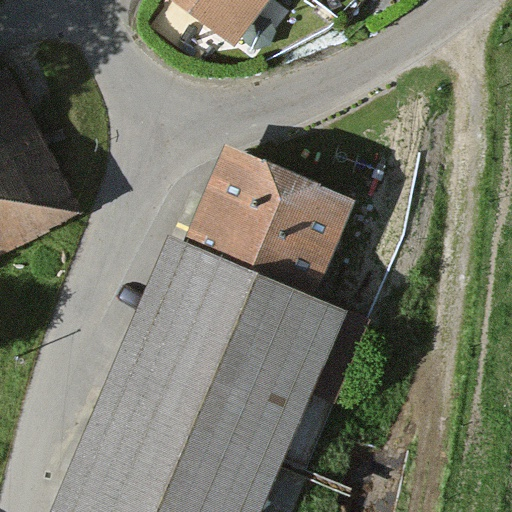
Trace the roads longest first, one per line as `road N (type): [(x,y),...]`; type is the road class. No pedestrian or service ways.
road 1 (track): [(462,4),(475,44),(453,361),(418,511)]
road 2 (residential): [(34,511),(96,296),(158,126)]
road 3 (unclassified): [(467,0),(390,52),(239,114),(158,126)]
road 4 (unclassified): [(158,126),(71,0)]
